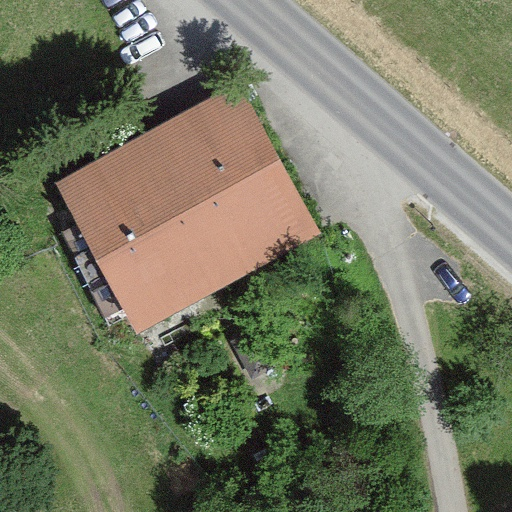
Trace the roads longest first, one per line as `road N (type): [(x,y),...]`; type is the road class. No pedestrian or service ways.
road 1 (track): [(450,511),(396,283),(367,207),(344,176),(341,126),(358,106)]
road 2 (secondary): [(239,0),(511,239)]
